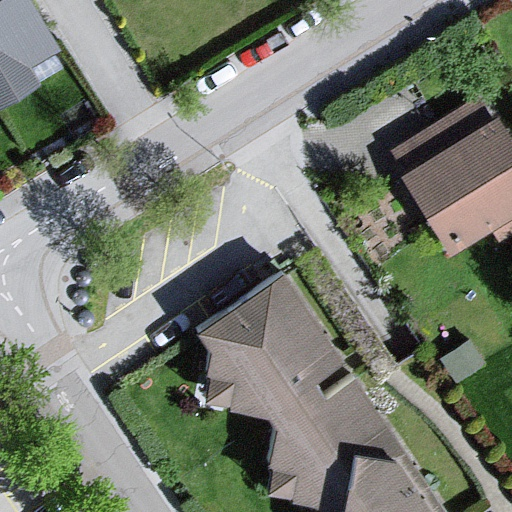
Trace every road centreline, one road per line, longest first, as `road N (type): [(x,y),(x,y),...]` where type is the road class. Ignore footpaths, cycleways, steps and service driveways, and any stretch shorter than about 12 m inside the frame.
road 1 (residential): [(0,252),(396,0)]
road 2 (residential): [(0,278),(149,511)]
